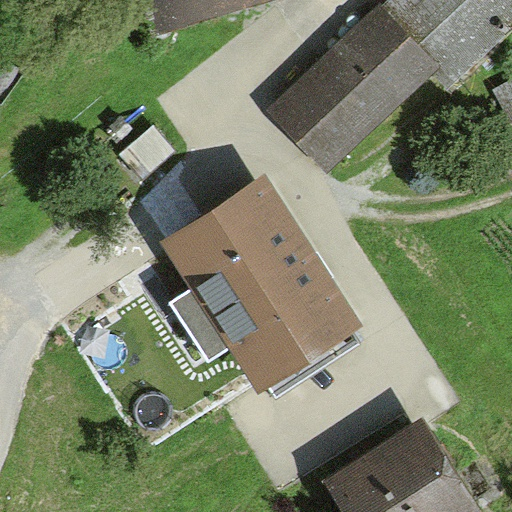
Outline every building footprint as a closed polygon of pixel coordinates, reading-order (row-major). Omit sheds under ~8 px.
[(144,0),(154,31),(256,0),(144,0)] [(511,21),(511,0),(392,0),(387,5),(383,0),(273,106),(325,160),(431,58),(452,80),(511,21)] [(511,113),(511,77),(496,87),(511,114),(511,113)] [(265,159),(164,225),(198,276),(176,290),(212,345),(234,330),(261,371),(361,306),(265,159)] [(439,414),(332,477),(352,511),(471,511),(490,501),(439,414)]
